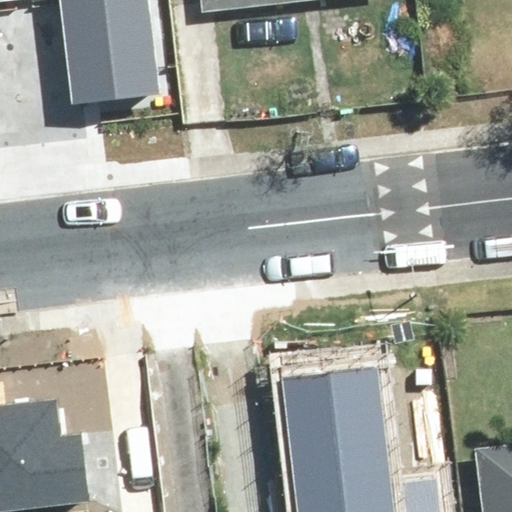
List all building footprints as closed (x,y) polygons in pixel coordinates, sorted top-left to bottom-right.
[(60,0),(72,101),(160,91),(149,0),(60,0)] [(212,0),(213,10),(317,0),(212,0)] [(276,367),(291,511),(440,511),(438,482),(386,487),(373,358),(276,367)] [(0,511),(18,511),(89,505),(82,439),(54,442),(50,407),(0,412),(0,511)] [(511,511),(511,444),(485,447),(490,511),(511,511)]
